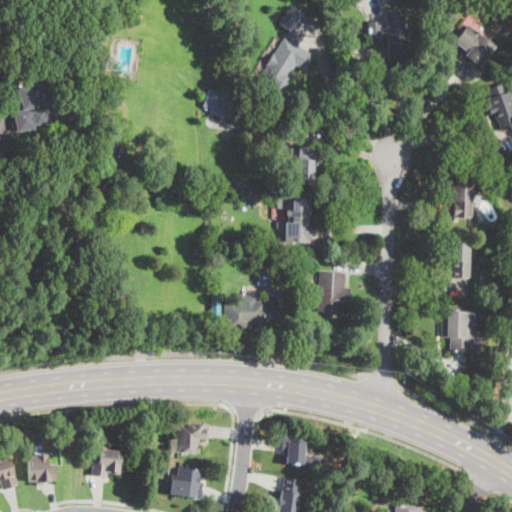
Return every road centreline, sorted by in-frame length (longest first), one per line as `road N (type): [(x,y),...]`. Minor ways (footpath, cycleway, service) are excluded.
road 1 (primary): [(0,392),(158,377),(253,380),(377,407),(511,470)]
road 2 (residential): [(377,407),(386,381),(392,153)]
road 3 (residential): [(253,380),(235,511)]
